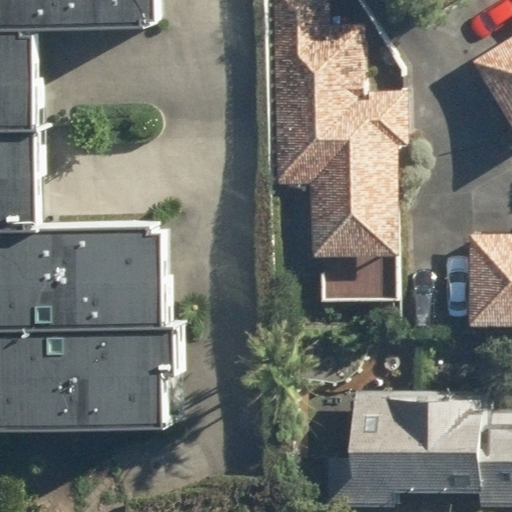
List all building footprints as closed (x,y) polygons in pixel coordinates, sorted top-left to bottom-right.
[(0,0),(0,427),(185,429),(187,231),(57,229),(59,20),(172,21),(172,0),(0,0)] [(343,0),(289,0),(293,176),(327,175),(328,238),(426,236),(423,76),(385,77),(384,22),(344,23),(343,0)] [(511,36),(483,56),(511,98),(511,36)] [(511,325),(511,198),(510,199),(510,228),(484,228),(484,326),(511,325)] [(375,484),(511,485),(511,406),(510,406),(510,386),(376,383),(375,484)]
